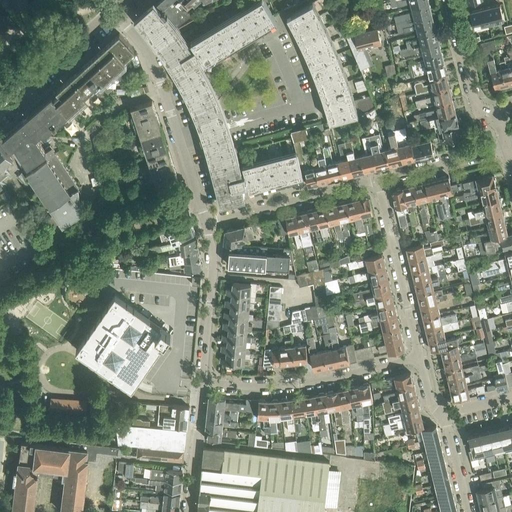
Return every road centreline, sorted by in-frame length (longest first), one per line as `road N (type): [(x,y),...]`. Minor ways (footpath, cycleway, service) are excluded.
road 1 (residential): [(202,383),(299,384),(419,357)]
road 2 (residential): [(178,140),(295,105),(272,41)]
road 3 (residential): [(377,181),(419,357)]
road 4 (residential): [(377,181),(206,223)]
road 5 (residential): [(206,223),(213,262),(202,383)]
road 6 (residential): [(178,140),(144,46),(108,12)]
road 7 (unclassified): [(0,111),(108,12)]
road 8 (residential): [(501,113),(476,105),(450,0)]
road 9 (residential): [(505,148),(377,181)]
road 10 (residential): [(202,383),(187,511)]
